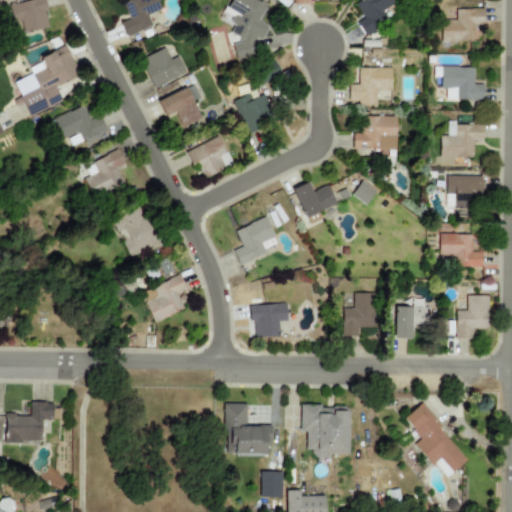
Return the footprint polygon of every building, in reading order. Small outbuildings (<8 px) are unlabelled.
[(48,28),(41,0),(25,0),(7,5),(15,36),(48,28)] [(159,10),(155,0),(126,0),(121,2),(128,19),(119,22),(125,37),(151,27),(146,15),(159,10)] [(265,4),(256,0),(229,0),(226,8),(238,14),(229,17),(231,26),(227,35),(233,60),(257,54),(253,41),(261,39),(267,26),(257,21),(265,4)] [(356,22),(363,35),(388,23),(382,11),(394,4),(392,0),(355,0),(353,1),(362,19),(356,22)] [(482,25),(482,9),(454,9),(454,19),(438,20),(439,42),(472,41),(472,25),(482,25)] [(60,102),(53,86),(78,75),(64,45),(38,57),(43,68),(30,74),(37,90),(19,98),(27,116),(60,102)] [(176,56),(169,60),(163,47),(138,59),(152,88),(184,72),(176,56)] [(389,90),(390,69),(355,67),(355,83),(348,83),(347,101),(355,101),(355,106),(374,107),(375,90),(389,90)] [(471,68),(431,67),(431,76),(438,76),(438,88),(444,88),(443,99),(480,101),(481,85),(471,85),(471,68)] [(162,116),(191,104),(185,88),(156,100),(162,116)] [(246,113),(265,112),(265,97),(246,98),(246,113)] [(104,132),(98,117),(89,120),(83,106),(50,118),(59,141),(65,139),(68,146),(104,132)] [(350,150),(394,149),(394,116),(359,117),(359,133),(350,133),(350,150)] [(437,157),(470,158),(471,140),(480,141),(481,125),(445,124),(445,136),(437,136),(437,157)] [(190,166),(196,163),(202,178),(230,166),(217,136),(183,151),(190,166)] [(443,208),(478,208),(478,176),(444,176),(443,208)] [(374,189),(358,180),(349,196),(365,205),(374,189)] [(334,205),(325,184),(309,191),(305,182),(291,189),(306,225),(312,222),(309,215),(334,205)] [(127,258),(157,244),(139,207),(110,221),(118,238),(127,258)] [(272,237),(263,217),(232,231),(239,246),(230,250),(237,265),(263,253),(259,243),(272,237)] [(451,267),(479,268),(480,251),(469,251),(470,235),(437,233),(436,256),(451,257),(451,267)] [(182,309),(175,293),(183,289),(177,275),(151,286),(155,297),(143,302),(151,323),(182,309)] [(372,328),(373,295),(351,294),(351,308),(339,308),(338,336),(355,336),(355,327),(372,328)] [(465,296),(464,311),(454,311),(453,338),(469,338),(469,329),(486,329),(487,296),(465,296)] [(253,337),(277,336),(276,322),(285,321),(284,304),(247,306),(248,322),(252,322),(253,337)] [(427,308),(392,307),(391,338),(409,339),(410,328),(426,329),(427,308)] [(38,442),(38,420),(50,420),(50,402),(28,402),(28,415),(4,415),(4,441),(38,442)] [(414,444),(442,479),(465,460),(419,403),(401,418),(419,440),(414,444)] [(244,404),(221,404),(221,455),(269,455),(269,426),(244,426),(244,404)] [(347,456),(347,406),(298,406),(298,431),(303,431),(303,450),(311,450),(311,456),(347,456)] [(257,497),(279,498),(279,472),(258,472),(257,497)] [(322,511),(322,496),(297,496),(297,490),(283,490),(283,511),(322,511)]
